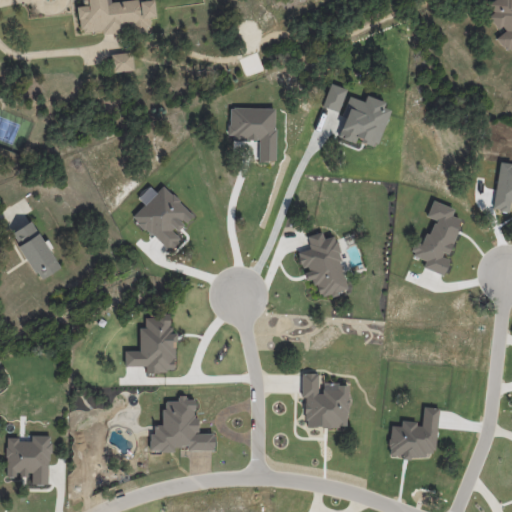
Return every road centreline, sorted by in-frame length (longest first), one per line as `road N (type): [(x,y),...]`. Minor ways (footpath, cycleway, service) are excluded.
road 1 (residential): [(401,511),(340,490),(242,477),(185,483),(100,511)]
road 2 (residential): [(506,268),(488,422),(453,511)]
road 3 (residential): [(236,290),(255,401),(258,479)]
